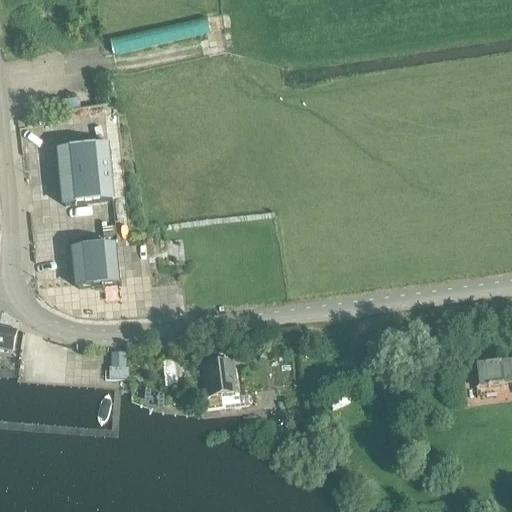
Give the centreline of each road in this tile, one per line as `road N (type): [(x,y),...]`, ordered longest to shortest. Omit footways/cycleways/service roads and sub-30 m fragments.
road 1 (unclassified): [(511,287),(90,336),(39,322),(11,293)]
road 2 (unclassified): [(11,293),(0,101)]
